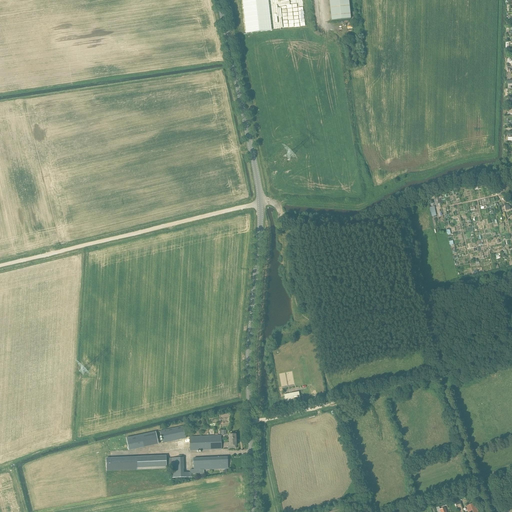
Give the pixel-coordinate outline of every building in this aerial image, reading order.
[(348,0),(329,0),(332,21),(351,19),(348,0)] [(87,371),(83,367),(79,371),(83,375),(87,371)] [(283,393),(289,392),(290,393),(284,394),(284,398),(299,395),(298,387),(283,390),(283,393)] [(186,438),(183,426),(160,431),(163,443),(186,438)] [(158,444),(156,432),(126,438),(128,450),(158,444)] [(221,449),(221,435),(189,437),(190,451),(216,450),(221,449)] [(167,468),(166,456),(106,458),(106,471),(167,468)] [(218,469),(218,457),(193,459),(194,469),(190,469),(190,472),(183,472),(183,457),(172,458),(173,478),(191,477),(191,474),(200,473),(200,470),(218,469)] [(218,457),(218,469),(228,468),(227,457),(218,457)] [(469,511),(474,511),(474,509),(477,508),(475,503),(468,505),(469,511)]
